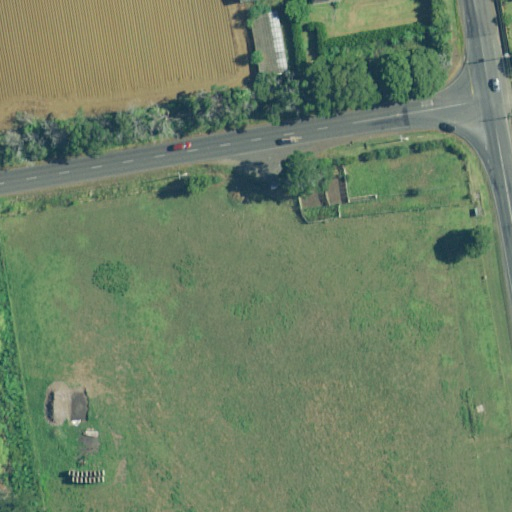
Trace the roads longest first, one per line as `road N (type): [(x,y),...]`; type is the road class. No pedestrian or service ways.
road 1 (tertiary): [(490,98),(0,182)]
road 2 (tertiary): [(490,98),(511,222)]
